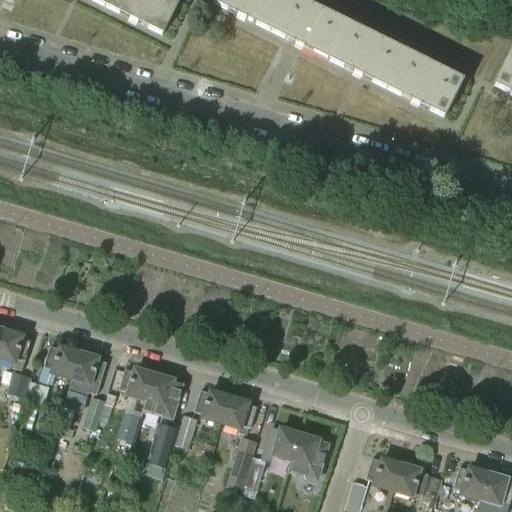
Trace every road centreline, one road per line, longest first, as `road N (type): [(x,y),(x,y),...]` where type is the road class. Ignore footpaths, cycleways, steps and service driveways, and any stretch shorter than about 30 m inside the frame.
road 1 (residential): [(511,185),(0,35)]
road 2 (residential): [(360,415),(0,303)]
road 3 (residential): [(511,456),(360,415)]
